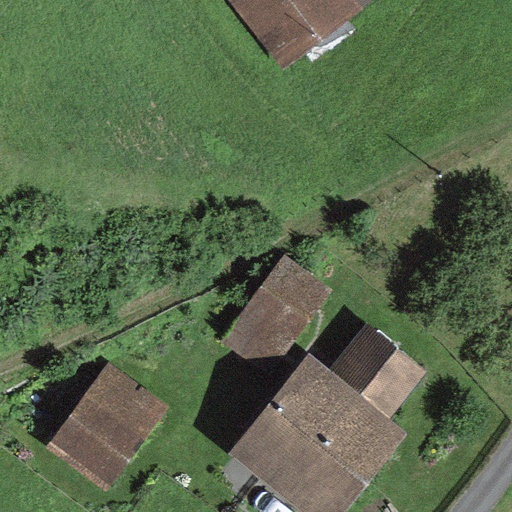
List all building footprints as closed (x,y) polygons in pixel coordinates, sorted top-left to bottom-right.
[(262,0),(294,43),(354,0),(262,0)] [(306,327),(259,293),(211,361),(259,394),(306,327)] [(364,381),(329,428),(365,454),(399,406),(364,381)] [(281,392),(204,492),(229,511),(341,511),(377,466),(365,454),(329,428),(281,392)] [(84,511),(143,441),(92,399),(30,474),(76,511),(84,511)]
